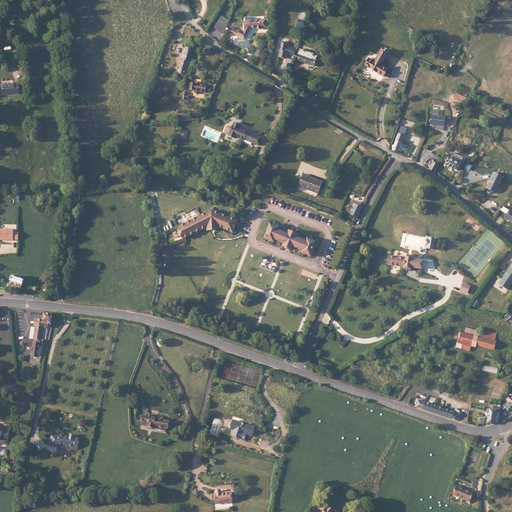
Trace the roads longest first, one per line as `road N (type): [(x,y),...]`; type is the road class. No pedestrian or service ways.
road 1 (secondary): [(18,302),(148,320),(298,370)]
road 2 (residential): [(182,0),(197,28),(399,157)]
road 3 (residential): [(298,370),(371,196),(399,157)]
road 4 (secondary): [(298,370),(482,430)]
road 5 (residential): [(399,157),(432,172),(511,239)]
